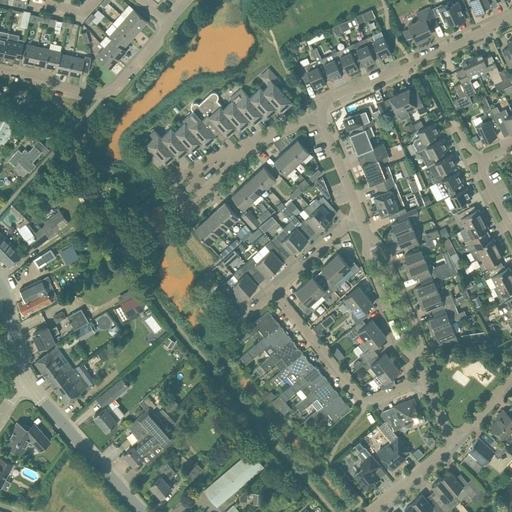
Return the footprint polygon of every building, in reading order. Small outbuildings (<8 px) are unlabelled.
[(8,0),(8,4),(7,4),(26,8),(28,1),(27,1),(20,0),(8,0)] [(469,0),(476,15),(485,11),(484,7),(490,4),(487,0),(469,0)] [(438,8),(442,17),(446,26),(455,21),(456,24),(466,20),(458,1),(449,5),(448,3),(438,8)] [(420,19),(401,28),(406,39),(414,37),(416,42),(428,37),(426,34),(431,32),(429,28),(437,24),(429,7),(417,13),(420,19)] [(134,9),(127,17),(126,18),(139,30),(147,22),(134,9)] [(365,21),(375,17),(372,9),(362,13),(365,21)] [(24,11),(22,19),(29,20),(30,14),(30,12),(24,11)] [(126,18),(117,27),(131,39),(139,30),(126,18)] [(346,21),(339,24),(342,32),(349,29),(346,21)] [(332,27),(336,35),(342,32),(339,24),(332,27)] [(123,48),(131,39),(117,27),(109,36),(123,48)] [(0,57),(3,58),(8,33),(0,31),(0,57)] [(365,39),(366,42),(367,44),(371,52),(376,49),(381,59),(392,54),(381,31),(365,39)] [(21,54),(24,44),(24,40),(18,39),(19,35),(8,33),(3,58),(14,60),(16,52),(21,54)] [(126,51),(123,48),(109,36),(112,39),(111,40),(106,35),(100,43),(105,47),(104,48),(118,60),(126,51)] [(502,51),(506,60),(510,67),(511,66),(511,39),(509,41),(507,42),(509,48),(502,51)] [(359,41),(354,43),(348,46),(354,59),(360,57),(364,66),(375,61),(371,52),(367,44),(361,47),(359,41)] [(299,51),(296,44),(296,43),(288,46),(292,54),(293,53),(294,56),(297,54),(297,52),(299,51)] [(22,62),(33,65),(37,46),(26,44),(22,62)] [(33,65),(45,67),(49,49),(37,46),(33,65)] [(343,64),(344,65),(348,74),(359,69),(354,59),(348,46),(332,53),(334,58),(338,67),(343,64)] [(311,50),(316,61),(318,66),(322,74),(327,71),(327,72),(331,81),(342,76),(338,67),(334,58),(328,60),(326,57),(324,57),(321,58),(316,47),(314,48),(311,50)] [(96,57),(102,63),(110,69),(118,60),(104,48),(96,57)] [(45,67),(57,70),(61,52),(49,49),(45,67)] [(57,70),(56,72),(68,74),(72,56),(60,54),(57,70)] [(480,54),(471,58),(479,75),(488,71),(494,84),(497,91),(511,84),(505,69),(499,72),(491,55),(483,59),(482,55),(480,54)] [(88,73),(90,63),(91,61),(90,57),(85,56),(84,59),(72,56),(68,74),(80,77),(82,71),(88,73)] [(479,75),(471,58),(462,62),(462,64),(464,68),(456,72),(466,94),(459,97),(463,106),(472,102),(469,95),(476,92),(470,79),(479,75)] [(322,75),(322,74),(318,66),(316,61),(299,68),(301,73),(305,82),(311,79),(315,89),(326,84),(322,75)] [(281,81),(274,74),(269,68),(260,76),(269,86),(263,91),(260,88),(250,97),(241,88),(230,98),(233,101),(223,110),(220,107),(222,106),(217,100),(218,99),(218,98),(218,97),(218,96),(218,95),(218,94),(217,94),(216,93),(215,92),(214,92),(213,92),(212,92),(212,93),(211,93),(199,104),(198,103),(197,103),(196,103),(195,103),(194,103),(193,103),(192,104),(192,105),(191,106),(191,107),(191,108),(191,109),(192,110),(193,111),(183,121),(185,123),(175,132),(172,128),(161,138),(154,130),(150,134),(154,138),(142,149),(159,168),(171,157),(170,156),(174,153),(178,157),(184,151),(183,150),(187,146),(191,151),(198,145),(197,144),(201,140),(204,144),(208,140),(209,141),(216,135),(215,134),(221,129),(226,135),(233,129),(232,128),(236,125),(240,129),(246,123),(245,122),(249,119),(253,123),(259,117),(258,116),(262,113),(266,117),(273,111),(272,110),(276,106),(280,111),(286,105),(285,104),(289,100),(291,103),(291,102),(276,85),(281,81)] [(399,93),(406,109),(407,109),(408,112),(410,113),(412,113),(416,111),(417,108),(420,114),(426,111),(421,99),(415,102),(409,89),(399,93)] [(399,93),(390,98),(392,103),(387,106),(393,120),(399,117),(397,113),(406,109),(399,93)] [(476,126),(482,139),(483,142),(497,136),(491,124),(497,122),(494,114),(485,96),(478,100),(485,115),(481,117),(483,122),(476,126)] [(388,112),(387,109),(383,100),(376,102),(381,115),(388,112)] [(343,118),(347,128),(354,126),(359,124),(372,119),(367,106),(351,113),(351,115),(343,118)] [(511,134),(511,133),(511,114),(509,116),(505,109),(494,114),(497,122),(499,126),(505,123),(511,134)] [(0,144),(1,143),(4,145),(17,122),(0,112),(0,144)] [(356,131),(349,134),(353,144),(369,138),(375,135),(371,126),(375,124),(372,118),(372,119),(359,124),(354,126),(356,131)] [(416,130),(423,126),(420,121),(414,125),(416,130)] [(435,122),(432,124),(418,131),(421,137),(415,139),(413,143),(414,146),(417,152),(419,151),(434,143),(432,137),(440,133),(435,122)] [(407,133),(415,129),(412,123),(404,127),(407,133)] [(366,157),(385,149),(383,143),(373,147),(369,138),(353,144),(357,154),(364,151),(366,157)] [(429,166),(442,159),(439,154),(449,149),(443,138),(434,143),(419,151),(427,167),(429,166)] [(298,139),(290,147),(302,159),(310,152),(298,139)] [(18,145),(9,155),(16,162),(19,158),(30,168),(36,160),(32,157),(42,147),(35,140),(28,147),(25,144),(22,148),(18,145)] [(282,154),(293,167),(302,159),(290,147),(282,154)] [(368,162),(362,165),(366,175),(382,168),(381,168),(380,164),(378,159),(388,155),(385,149),(366,157),(368,162)] [(285,174),(293,167),(282,154),(274,161),(285,174)] [(457,165),(452,154),(442,159),(429,166),(434,177),(431,178),(434,183),(436,182),(450,175),(448,170),(457,165)] [(256,173),(267,186),(276,179),(271,173),(264,166),(256,173)] [(382,168),(366,175),(370,185),(376,182),(378,188),(394,181),(392,176),(388,166),(382,168)] [(411,168),(403,171),(405,176),(413,173),(411,168)] [(444,198),(450,196),(460,190),(457,185),(464,181),(458,171),(450,175),(436,182),(444,198)] [(418,172),(413,174),(420,190),(425,188),(418,172)] [(256,173),(248,181),(259,194),(267,186),(256,173)] [(248,181),(240,188),(251,201),(259,194),(248,181)] [(381,193),(374,196),(378,206),(394,199),(390,190),(396,187),(394,181),(378,188),(381,193)] [(466,187),(460,190),(450,196),(455,206),(463,202),(472,197),(466,187)] [(232,196),(238,203),(243,208),(251,201),(240,188),(232,196)] [(421,195),(421,194),(420,191),(419,189),(413,191),(416,198),(421,195)] [(316,198),(308,205),(325,224),(333,217),(326,209),(331,205),(323,196),(318,200),(316,198)] [(391,218),(397,216),(407,212),(401,196),(394,199),(378,206),(382,215),(388,213),(391,218)] [(16,201),(11,206),(24,219),(17,227),(29,243),(30,242),(35,249),(69,223),(59,210),(41,224),(36,217),(32,220),(17,206),(19,204),(16,201)] [(291,201),(286,206),(292,212),(297,207),(291,201)] [(221,205),(215,211),(228,226),(238,216),(232,209),(225,202),(222,204),(221,205)] [(268,210),(263,214),(267,218),(275,211),(270,205),(268,206),(269,209),(268,210)] [(317,231),(325,224),(308,205),(303,210),(309,216),(306,219),(317,231)] [(113,211),(111,206),(76,225),(78,229),(113,211)] [(397,216),(399,221),(392,224),(394,231),(391,232),(393,236),(413,228),(409,218),(418,214),(416,208),(407,212),(397,216)] [(465,210),(458,214),(466,228),(483,219),(478,209),(467,215),(465,210)] [(242,216),(254,229),(267,218),(263,214),(257,219),(249,210),(242,216)] [(211,214),(205,220),(218,235),(228,226),(215,211),(212,213),(211,214)] [(107,224),(114,219),(111,215),(105,221),(107,224)] [(291,221),(283,228),(300,247),(308,240),(297,227),(301,223),(294,215),(289,219),(291,221)] [(483,219),(466,228),(468,233),(467,234),(466,236),(466,238),(467,239),(464,240),(467,246),(480,239),(478,234),(489,229),(483,219)] [(201,223),(195,229),(201,236),(208,244),(218,235),(205,220),(203,222),(201,223)] [(266,222),(260,226),(265,231),(270,227),(266,222)] [(292,254),(300,247),(283,228),(283,229),(281,226),(277,230),(279,232),(271,240),(280,250),(281,250),(277,247),(282,243),(292,254)] [(443,239),(450,236),(445,227),(439,231),(443,239)] [(408,249),(419,245),(419,244),(413,228),(393,236),(395,241),(398,239),(401,246),(406,244),(408,249)] [(426,241),(422,243),(440,236),(437,229),(423,235),(426,241)] [(0,258),(9,267),(22,254),(0,232),(0,258)] [(248,237),(247,239),(252,244),(258,238),(253,233),(248,237)] [(440,236),(422,243),(425,249),(435,245),(432,239),(440,236)] [(480,239),(467,246),(475,260),(481,257),(499,248),(494,238),(483,244),(480,239)] [(276,255),(280,250),(271,240),(265,245),(270,251),(263,257),(275,270),(283,262),(276,255)] [(61,253),(67,263),(81,254),(75,244),(61,253)] [(488,272),(493,269),(491,265),(504,258),(499,248),(481,257),(488,272)] [(51,249),(35,257),(39,265),(55,257),(51,249)] [(407,262),(404,263),(406,268),(426,260),(421,249),(414,252),(404,256),(407,262)] [(234,250),(226,257),(231,262),(238,255),(234,250)] [(252,257),(246,263),(255,273),(260,269),(267,277),(275,270),(263,257),(258,252),(252,257)] [(350,268),(354,273),(359,268),(350,257),(346,261),(338,253),(330,261),(342,275),(350,268)] [(426,260),(406,268),(410,279),(418,275),(420,280),(432,276),(449,269),(446,262),(434,267),(433,265),(428,266),(426,260)] [(325,281),(334,291),(339,286),(335,281),(342,275),(330,261),(321,268),(329,277),(325,281)] [(233,274),(234,275),(250,293),(258,285),(251,277),(255,273),(246,263),(233,274)] [(470,263),(463,267),(467,273),(473,269),(470,263)] [(496,286),(511,277),(511,273),(509,268),(496,275),(493,269),(488,272),(485,274),(488,279),(491,277),(496,286)] [(422,285),(414,288),(416,295),(418,299),(438,291),(436,285),(440,284),(439,280),(451,275),(449,269),(432,276),(434,281),(422,285)] [(221,286),(223,289),(230,296),(235,292),(242,300),(250,293),(234,275),(227,281),(226,281),(221,286)] [(24,315),(33,311),(58,299),(50,282),(51,282),(49,276),(20,289),(24,299),(18,302),(24,315)] [(325,299),(328,296),(334,291),(325,281),(320,285),(312,276),(304,284),(317,298),(321,294),(325,299)] [(493,288),(501,303),(508,299),(506,294),(511,290),(511,277),(496,286),(493,288)] [(308,315),(314,309),(310,304),(317,298),(304,284),(296,291),(304,300),(298,304),(308,315)] [(351,307),(366,295),(359,286),(341,300),(345,305),(348,303),(351,307)] [(133,289),(128,291),(131,298),(137,295),(135,292),(133,289)] [(438,291),(418,299),(420,304),(422,310),(426,309),(431,307),(432,312),(444,307),(454,303),(453,299),(451,294),(441,298),(438,291)] [(131,298),(121,303),(128,317),(143,308),(137,295),(131,298)] [(360,322),(368,315),(364,311),(373,303),(366,295),(351,307),(354,311),(352,313),(351,317),(357,324),(360,322)] [(506,319),(511,315),(511,303),(511,304),(508,299),(501,303),(497,305),(505,320),(506,319)] [(430,319),(426,320),(429,326),(431,331),(451,323),(457,321),(458,320),(455,314),(458,313),(455,306),(460,304),(459,301),(454,303),(444,307),(432,312),(434,317),(430,319)] [(74,330),(88,322),(81,309),(67,317),(74,330)] [(66,318),(62,311),(53,316),(57,322),(66,318)] [(268,311),(237,336),(243,343),(259,330),(265,337),(240,357),(279,325),(272,316),(272,314),(269,313),(268,311)] [(330,315),(321,322),(313,328),(317,334),(335,320),(330,315)] [(364,340),(379,328),(372,319),(363,327),(360,322),(357,324),(346,332),(352,340),(355,340),(361,335),(364,340)] [(451,323),(431,331),(433,335),(436,334),(438,340),(444,338),(446,343),(457,339),(455,334),(455,332),(460,330),(457,321),(451,323)] [(95,332),(94,330),(89,322),(89,323),(88,322),(74,330),(81,341),(95,332)] [(255,368),(291,339),(283,330),(283,327),(281,327),(279,325),(240,357),(246,364),(264,349),(270,356),(255,368)] [(40,348),(49,344),(54,341),(52,336),(59,332),(56,326),(49,330),(48,327),(33,334),(40,348)] [(493,326),(486,329),(489,336),(496,333),(493,326)] [(364,340),(358,345),(362,351),(359,354),(365,362),(373,355),(381,349),(385,346),(381,341),(386,337),(379,328),(364,340)] [(470,334),(471,341),(490,338),(486,331),(470,334)] [(175,342),(169,338),(164,344),(171,349),(175,342)] [(270,356),(255,368),(257,371),(259,370),(262,374),(265,371),(275,363),(282,357),(288,365),(302,353),(295,344),(294,341),(292,341),(291,339),(270,356)] [(35,361),(52,385),(74,369),(56,346),(50,351),(35,361)] [(498,356),(502,352),(497,347),(493,352),(498,356)] [(103,362),(111,356),(105,348),(97,354),(103,362)] [(340,349),(335,353),(339,359),(344,355),(340,349)] [(279,395),(315,366),(313,367),(306,358),(306,355),(303,355),(302,353),(271,379),(276,385),(287,376),(293,384),(279,395)] [(372,366),(378,373),(392,361),(385,353),(377,360),(373,355),(365,362),(362,363),(362,364),(367,370),(372,366)] [(359,359),(354,363),(357,368),(362,364),(362,363),(359,359)] [(400,370),(392,361),(378,373),(373,377),(373,378),(373,379),(378,386),(379,385),(383,390),(396,384),(391,377),(400,370)] [(66,403),(74,397),(95,381),(82,363),(74,369),(52,385),(66,403)] [(285,401),(295,393),(300,389),(306,396),(295,405),(296,405),(326,380),(319,371),(318,368),(316,367),(315,366),(279,395),(285,401)] [(104,407),(94,416),(106,431),(114,424),(117,422),(117,421),(125,415),(117,406),(119,404),(115,398),(129,387),(122,379),(105,393),(98,399),(104,407)] [(326,380),(296,405),(301,411),(311,403),(317,410),(305,420),(338,394),(330,385),(330,382),(327,381),(326,380)] [(272,401),(277,397),(272,392),(268,395),(272,401)] [(339,395),(338,394),(305,420),(311,427),(328,413),(335,422),(350,409),(342,399),(341,396),(339,395)] [(180,405),(174,398),(160,411),(166,418),(173,412),(173,411),(180,405)] [(142,399),(139,402),(146,410),(149,407),(142,399)] [(402,425),(405,424),(406,425),(407,426),(410,427),(412,426),(413,425),(413,422),(412,421),(411,418),(420,415),(414,402),(410,400),(395,406),(396,411),(390,414),(395,427),(402,424),(402,425)] [(125,454),(123,456),(132,466),(134,465),(142,458),(148,465),(176,438),(162,422),(152,411),(149,407),(146,410),(129,427),(139,439),(133,444),(134,446),(124,454),(125,454)] [(500,417),(490,427),(503,439),(502,440),(507,444),(509,444),(511,440),(511,435),(509,433),(511,429),(511,417),(503,410),(498,416),(500,417)] [(172,424),(179,417),(173,412),(166,418),(172,424)] [(40,451),(43,448),(50,441),(34,424),(29,429),(19,423),(12,436),(10,435),(5,444),(22,453),(31,438),(35,442),(33,444),(40,451)] [(390,437),(395,433),(390,426),(385,430),(390,437)] [(397,436),(391,442),(378,453),(392,470),(405,458),(403,455),(409,450),(397,436)] [(464,458),(473,466),(477,461),(483,467),(489,459),(491,462),(490,463),(500,472),(511,458),(511,454),(494,439),(488,446),(479,437),(472,445),(473,446),(469,451),(470,452),(464,458)] [(365,438),(360,442),(365,447),(370,443),(365,438)] [(360,442),(355,446),(359,452),(365,447),(360,442)] [(356,474),(354,475),(367,490),(375,483),(374,482),(379,477),(373,470),(380,465),(365,447),(359,452),(365,459),(360,463),(364,467),(360,470),(356,474)] [(418,448),(413,453),(418,459),(424,454),(418,448)] [(204,491),(217,506),(263,467),(250,452),(204,491)] [(0,486),(1,487),(7,490),(11,482),(5,479),(13,464),(17,466),(20,460),(7,453),(4,458),(0,456),(0,486)] [(163,475),(151,485),(161,497),(169,491),(171,488),(166,482),(164,480),(166,478),(168,480),(176,473),(166,461),(165,462),(157,468),(163,475)] [(190,481),(202,469),(197,464),(185,476),(190,481)] [(450,471),(441,479),(456,497),(460,502),(469,494),(472,498),(477,493),(482,489),(473,478),(467,482),(469,484),(464,488),(455,477),(450,471)] [(441,479),(431,486),(437,493),(444,502),(447,500),(450,502),(456,497),(441,479)] [(262,505),(263,494),(253,493),(253,504),(262,505)] [(413,503),(420,511),(428,511),(433,507),(422,494),(415,500),(416,501),(413,503)] [(26,498),(25,500),(26,503),(28,504),(27,506),(31,507),(34,500),(34,497),(31,496),(26,498)] [(446,503),(441,508),(444,511),(453,511),(449,507),(446,503)]
